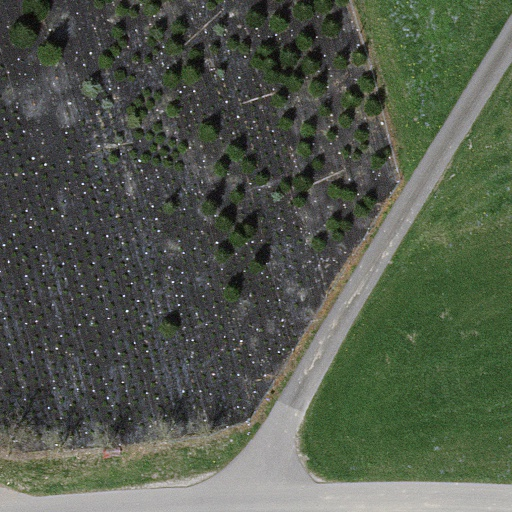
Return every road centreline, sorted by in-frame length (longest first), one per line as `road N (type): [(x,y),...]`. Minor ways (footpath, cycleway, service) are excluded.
road 1 (unclassified): [(249,503),(337,327),(511,38)]
road 2 (unclassified): [(511,503),(249,503)]
road 3 (unclassified): [(249,503),(117,511)]
